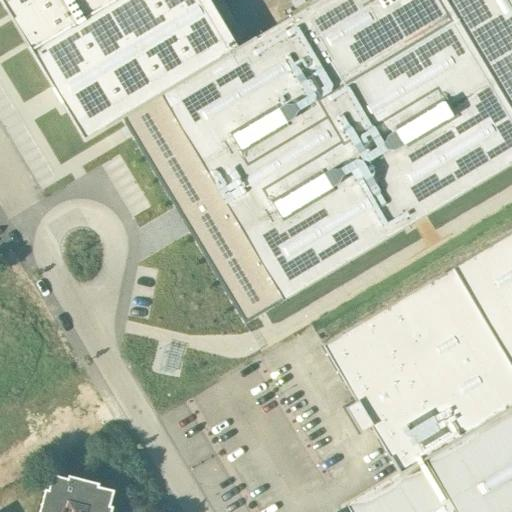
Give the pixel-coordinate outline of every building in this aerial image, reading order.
[(0,0),(9,14),(12,20),(25,42),(28,47),(51,86),(67,112),(83,139),(121,116),(237,48),(208,0),(0,0)] [(511,0),(318,0),(237,48),(121,116),(127,125),(133,136),(175,206),(182,219),(190,232),(244,323),(256,316),(261,313),(264,311),(403,230),(426,216),(511,165),(511,0)] [(511,408),(511,232),(322,346),(399,476),(511,408)] [(511,511),(511,408),(399,476),(347,506),(350,511),(511,511)] [(110,511),(116,489),(52,471),(41,511),(110,511)]
